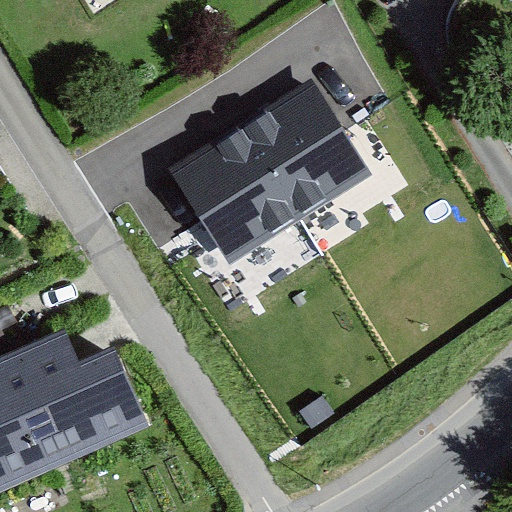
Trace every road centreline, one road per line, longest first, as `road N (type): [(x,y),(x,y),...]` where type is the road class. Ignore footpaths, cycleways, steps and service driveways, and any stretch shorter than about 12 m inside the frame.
road 1 (residential): [(266,511),(0,90)]
road 2 (tertiary): [(415,490),(511,396)]
